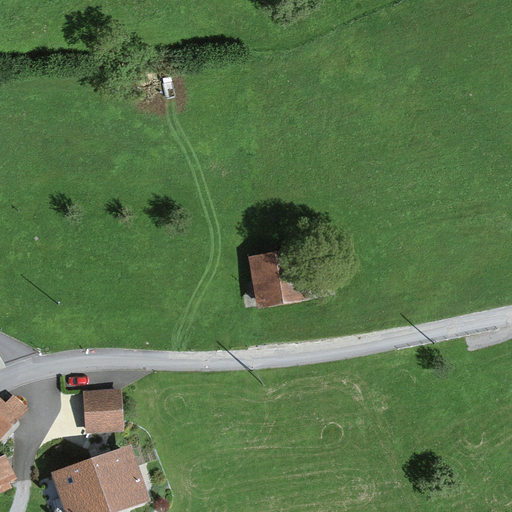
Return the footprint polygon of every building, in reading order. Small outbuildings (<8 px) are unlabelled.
[(257,253),(263,297),(311,291),(306,247),(257,253)] [(4,386),(0,391),(0,438),(28,407),(4,386)] [(121,388),(84,390),(87,437),(127,434),(124,388),(121,388)] [(136,443),(54,470),(68,511),(120,511),(156,500),(136,443)] [(6,453),(0,455),(0,488),(17,482),(6,453)]
